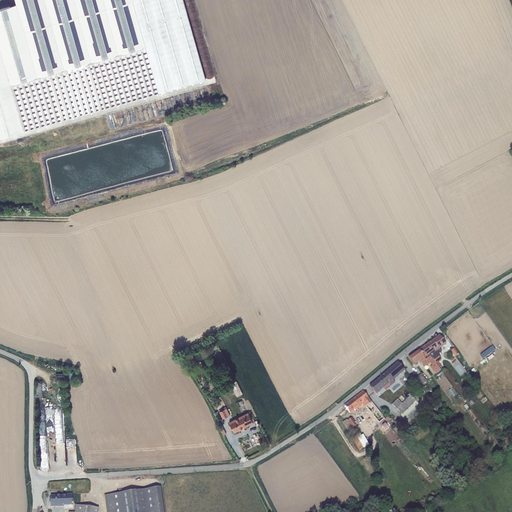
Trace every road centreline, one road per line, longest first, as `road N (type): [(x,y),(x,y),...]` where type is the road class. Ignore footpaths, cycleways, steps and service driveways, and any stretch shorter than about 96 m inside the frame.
road 1 (unclassified): [(511,273),(312,426),(246,464),(33,474)]
road 2 (unclassified): [(33,474),(29,369),(0,350)]
